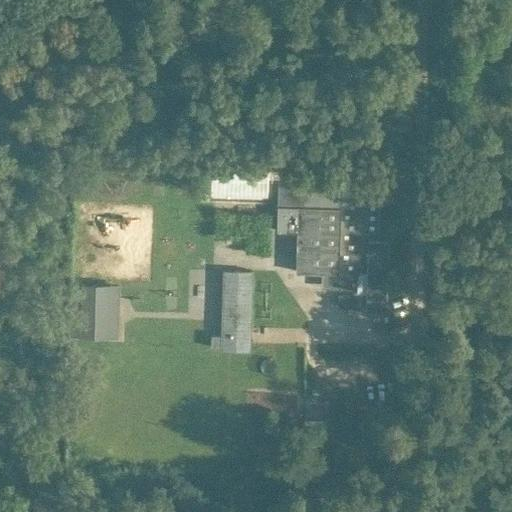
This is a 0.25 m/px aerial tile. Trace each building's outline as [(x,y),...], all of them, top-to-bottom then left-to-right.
[(210,196),(267,197),(268,161),(212,159),(210,196)] [(357,288),(357,293),(367,293),(367,273),(358,273),(359,232),(379,233),(381,187),(280,184),(279,230),(299,230),(297,271),(343,272),(342,287),(357,288)] [(223,348),(238,348),(250,348),(252,270),(225,269),(223,334),(212,334),(212,346),(223,346),(223,348)] [(81,282),(79,335),(103,336),(105,282),(81,282)] [(359,294),(338,293),(338,307),(359,308),(359,294)]
